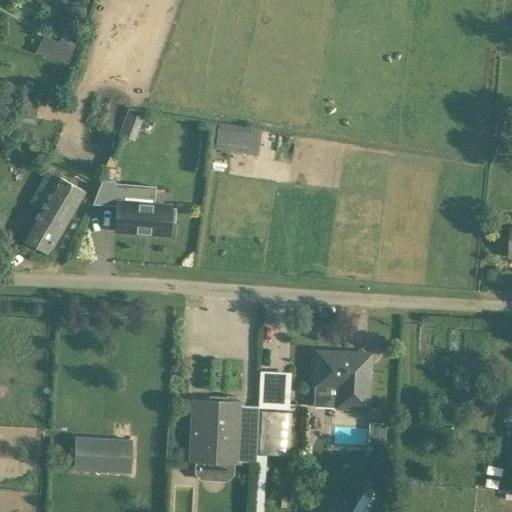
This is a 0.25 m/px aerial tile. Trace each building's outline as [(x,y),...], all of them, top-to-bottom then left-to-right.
[(60,37),(60,38),(58,41),(52,58),(69,63),(81,29),(69,21),(61,38),(60,37)] [(6,98),(0,97),(0,132),(2,133),(4,119),(34,124),(38,97),(7,92),(6,98)] [(119,135),(135,141),(144,117),(128,111),(119,135)] [(258,154),(262,127),(220,120),(215,146),(258,154)] [(46,255),(83,190),(57,175),(39,207),(20,240),(46,255)] [(93,204),(113,205),(114,183),(115,180),(102,179),(93,204)] [(176,209),(171,208),(171,206),(117,202),(115,230),(169,235),(170,221),(174,221),(176,209)] [(335,409),(368,411),(371,353),(316,351),(314,387),(315,387),(314,406),(335,407),(335,409)] [(260,406),(291,407),(291,370),(260,369),(260,406)] [(257,407),(241,406),(242,402),(237,402),(237,396),(226,396),(226,402),(194,400),(191,462),(239,464),(239,461),(256,462),(259,406),(257,406),(257,407)] [(286,412),(264,412),(263,454),(286,454),(287,429),(286,429),(286,412)] [(132,439),(75,437),(74,470),(131,473),(132,439)] [(378,454),(377,453),(365,466),(377,478),(390,465),(385,461),(378,454)]
